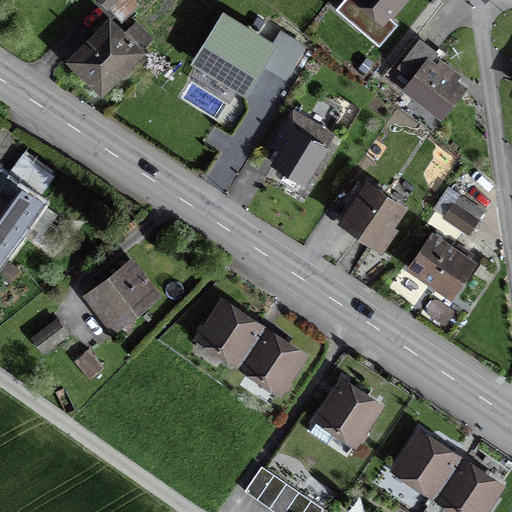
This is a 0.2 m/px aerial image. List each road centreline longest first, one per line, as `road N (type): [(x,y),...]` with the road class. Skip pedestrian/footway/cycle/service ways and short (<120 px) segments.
road 1 (secondary): [(511,417),(0,77)]
road 2 (residential): [(511,235),(478,0)]
road 3 (residential): [(194,511),(0,375)]
